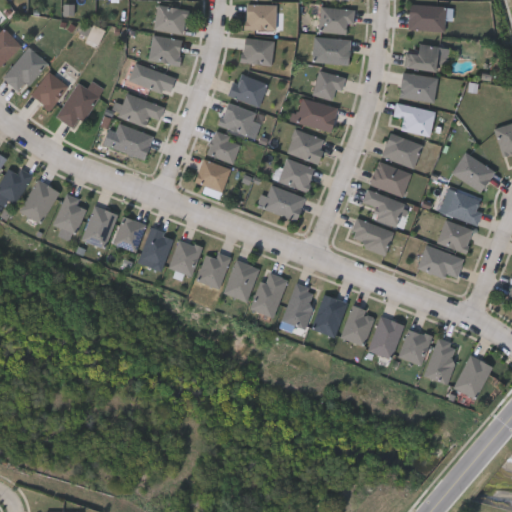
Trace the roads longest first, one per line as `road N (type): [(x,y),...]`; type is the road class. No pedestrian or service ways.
road 1 (residential): [(0,115),(22,133),(167,200),(474,315),(511,343)]
road 2 (residential): [(383,0),(384,36),(364,121),(317,257)]
road 3 (residential): [(217,0),(208,78),(167,200)]
road 4 (tertiary): [(511,415),(435,511)]
